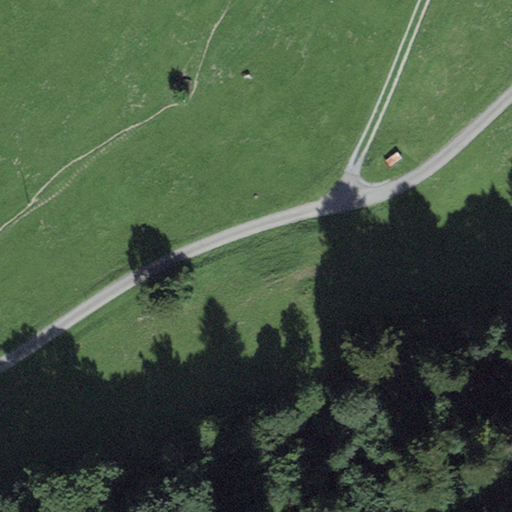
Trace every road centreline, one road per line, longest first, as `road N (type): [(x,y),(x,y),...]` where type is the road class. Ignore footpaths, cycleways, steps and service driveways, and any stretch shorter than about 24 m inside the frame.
road 1 (unclassified): [(511,96),(399,186),(180,256),(0,366)]
road 2 (track): [(428,0),(346,202)]
